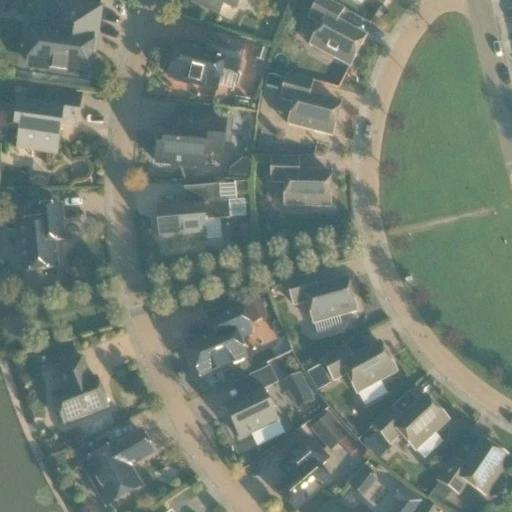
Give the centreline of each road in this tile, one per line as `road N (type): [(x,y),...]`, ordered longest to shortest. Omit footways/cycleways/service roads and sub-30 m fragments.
road 1 (residential): [(153,0),(118,122),(117,239),(152,370),(189,446),(240,511)]
road 2 (residential): [(511,417),(446,376),(404,326),(381,286),(360,197),(365,149),(406,35),(450,0)]
road 3 (residential): [(511,141),(475,0)]
